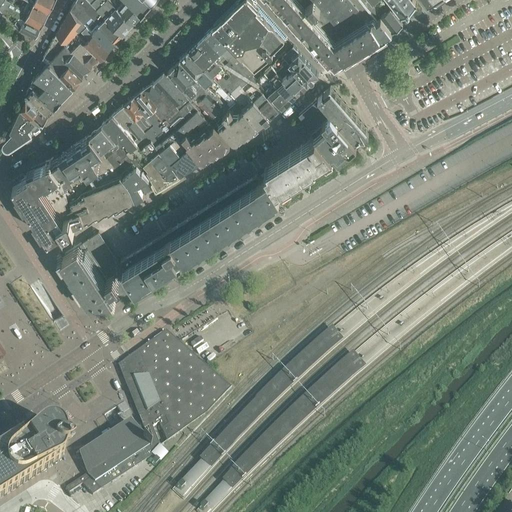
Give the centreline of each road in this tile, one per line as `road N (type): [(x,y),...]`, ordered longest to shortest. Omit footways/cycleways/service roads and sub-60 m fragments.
road 1 (residential): [(279,120),(292,139),(122,247),(106,222),(273,124)]
road 2 (secondary): [(91,345),(403,157)]
road 3 (unclassified): [(0,166),(93,102),(199,0)]
road 4 (unclassified): [(48,375),(79,416),(111,392),(91,345)]
road 5 (motorway): [(511,396),(428,511)]
road 6 (unclassified): [(465,0),(353,65)]
road 7 (secondary): [(403,157),(511,102)]
